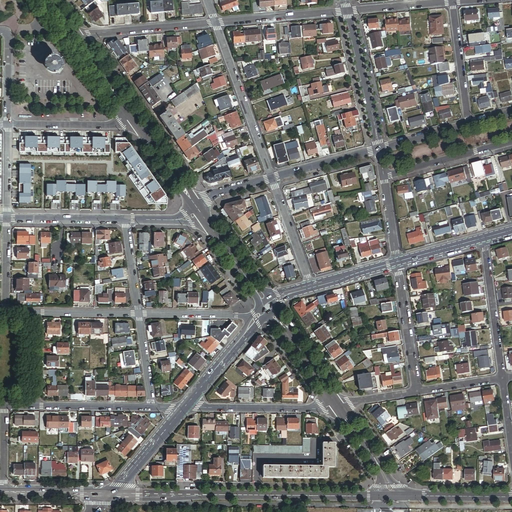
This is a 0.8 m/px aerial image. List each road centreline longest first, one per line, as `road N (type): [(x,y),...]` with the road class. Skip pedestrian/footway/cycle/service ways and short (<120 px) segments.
road 1 (tertiary): [(393,495),(110,494)]
road 2 (residential): [(271,178),(215,23)]
road 3 (residential): [(184,407),(339,405)]
road 4 (residential): [(378,149),(348,11)]
road 5 (residential): [(483,239),(502,377)]
road 6 (residential): [(215,23),(77,37)]
road 7 (residential): [(348,11),(215,23)]
road 8 (residential): [(383,178),(511,141)]
road 9 (residential): [(417,391),(397,263)]
road 10 (residential): [(132,114),(105,124),(7,124)]
road 11 (unknown): [(337,437),(319,439),(313,456),(259,459),(255,495)]
road 12 (residential): [(452,1),(469,124)]
road 13 (tertiary): [(267,306),(339,405)]
road 14 (tertiary): [(197,207),(267,306)]
